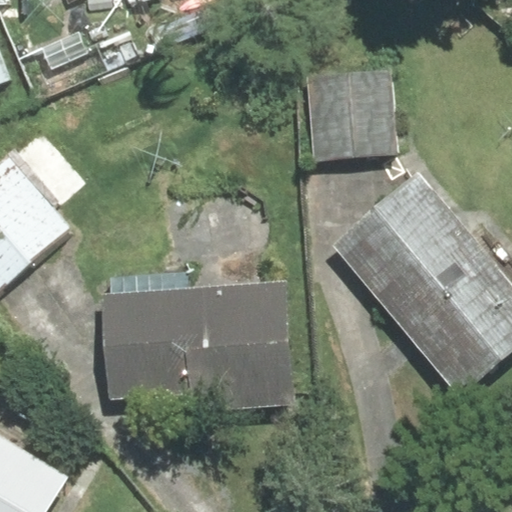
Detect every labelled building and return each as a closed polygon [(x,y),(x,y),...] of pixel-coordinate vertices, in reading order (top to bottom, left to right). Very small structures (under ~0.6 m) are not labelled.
[(0,26),(0,88),(22,80),(0,26)] [(406,64),(315,64),(316,160),(406,160),(406,64)] [(490,166),(496,167),(498,167),(501,167),(506,166),(511,164),(511,163),(511,109),(506,107),(500,106),(495,106),(490,107),(485,109),(480,111),(476,115),(473,119),(470,124),(468,129),(467,134),(467,140),(468,145),(470,150),(473,155),(476,159),(481,162),(485,165),(490,166)] [(24,147),(0,167),(0,302),(91,226),(24,147)] [(511,267),(425,169),(339,245),(475,398),(511,364),(511,267)] [(308,278),(117,280),(119,410),(309,408),(308,278)] [(0,423),(0,511),(65,511),(87,479),(0,423)]
